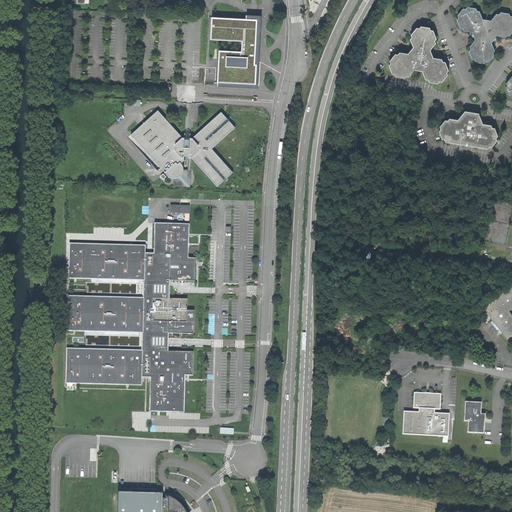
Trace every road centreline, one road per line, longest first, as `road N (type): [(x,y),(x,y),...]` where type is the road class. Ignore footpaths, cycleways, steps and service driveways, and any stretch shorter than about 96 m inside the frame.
road 1 (primary): [(298,511),(317,158),(333,74),(369,0)]
road 2 (primary): [(354,0),(319,73),(301,160),(282,511)]
road 3 (unclassified): [(255,444),(273,158),(297,55),(294,0)]
road 4 (track): [(502,262),(366,242)]
